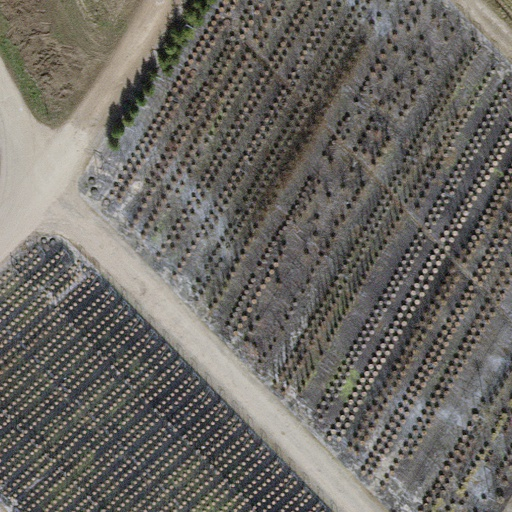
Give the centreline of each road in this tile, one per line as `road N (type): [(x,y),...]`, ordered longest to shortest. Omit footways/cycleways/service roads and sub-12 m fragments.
road 1 (track): [(47,180),(365,511)]
road 2 (track): [(47,180),(96,124),(167,0)]
